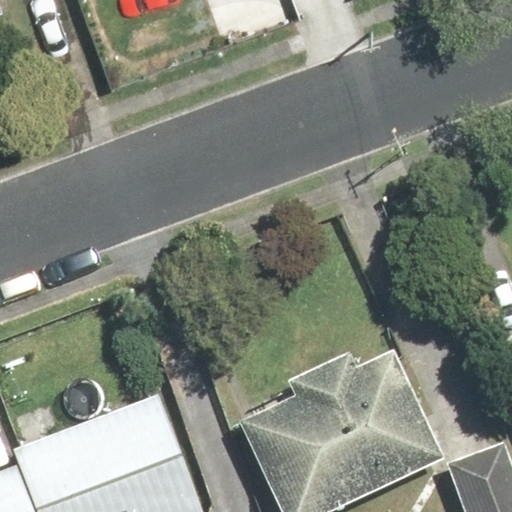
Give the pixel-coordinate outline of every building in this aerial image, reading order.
[(0,0),(0,11),(12,7),(9,0),(0,0)] [(264,0),(214,0),(229,42),(274,26),(264,0)] [(248,429),(287,511),(350,511),(455,463),(403,356),(366,374),(359,358),(297,388),(304,402),(248,429)] [(0,479),(0,511),(208,511),(165,400),(20,455),(25,470),(0,479)] [(511,511),(511,449),(511,446),(456,467),(473,511),(511,511)]
